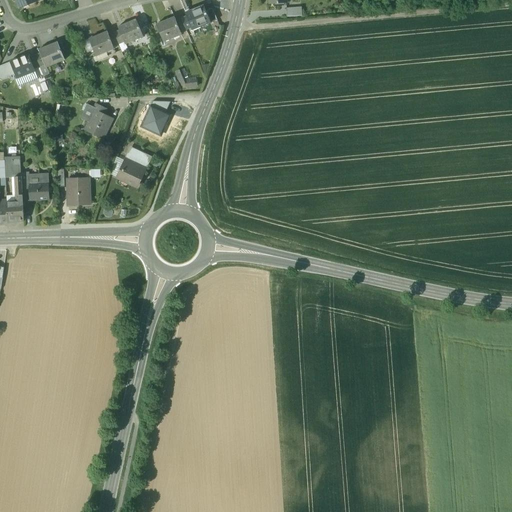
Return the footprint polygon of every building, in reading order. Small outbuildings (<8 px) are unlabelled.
[(15,0),(19,8),(18,8),(18,9),(38,1),(37,0),(15,0)] [(203,6),(186,13),(185,13),(187,17),(191,28),(192,30),(193,30),(210,23),(211,23),(204,5),(203,5),(203,6)] [(302,8),(286,9),(287,17),(302,16),(302,8)] [(174,18),(157,25),(156,25),(164,42),(164,41),(181,34),(181,35),(182,35),(181,32),(176,21),(175,17),(174,17),(174,18)] [(187,17),(182,19),(186,30),(191,28),(187,17)] [(182,19),(176,21),(181,32),(186,30),(182,19)] [(136,20),(119,27),(118,27),(119,31),(124,42),(125,45),(126,45),(126,44),(143,37),(143,38),(143,37),(136,20),(135,20),(136,20)] [(119,31),(114,33),(119,44),(124,42),(119,31)] [(107,33),(90,40),(89,39),(96,57),(97,57),(97,56),(113,49),(114,50),(113,47),(109,36),(107,32),(106,32),(107,33)] [(119,44),(114,33),(109,36),(113,47),(119,44)] [(57,43),(40,50),(39,50),(41,54),(45,65),(46,68),(47,67),(46,67),(64,60),(64,61),(64,60),(57,43)] [(41,54),(35,56),(39,67),(45,65),(41,54)] [(28,55),(11,62),(10,62),(17,79),(35,72),(36,72),(35,69),(30,58),(28,55)] [(35,56),(30,58),(35,69),(39,67),(35,56)] [(17,79),(10,62),(0,66),(0,80),(2,81),(9,78),(11,82),(17,79)] [(46,68),(45,65),(39,67),(45,81),(50,79),(46,68)] [(181,70),(176,72),(180,83),(181,82),(183,87),(186,87),(187,88),(197,87),(197,81),(186,83),(181,70)] [(17,79),(20,86),(38,79),(35,72),(17,79)] [(163,106),(153,101),(150,106),(161,111),(163,106)] [(106,110),(96,105),(93,110),(104,115),(106,110)] [(161,111),(150,106),(150,107),(153,109),(148,119),(146,119),(142,127),(161,136),(161,135),(169,117),(170,117),(170,116),(161,111)] [(104,115),(93,110),(93,111),(96,112),(90,123),(89,122),(85,130),(104,139),(103,138),(112,120),(113,120),(113,119),(104,115)] [(149,157),(132,149),(125,164),(142,172),(149,157)] [(6,166),(6,178),(15,177),(22,177),(20,160),(5,161),(6,166)] [(142,172),(125,164),(119,178),(137,187),(139,183),(139,181),(138,181),(142,172)] [(29,173),(22,174),(22,177),(22,186),(29,186),(29,185),(30,185),(29,176),(29,173)] [(29,176),(30,185),(49,184),(48,175),(29,176)] [(89,179),(68,180),(69,205),(89,205),(88,193),(89,193),(89,179)] [(30,185),(29,185),(29,186),(29,201),(30,201),(50,200),(49,192),(52,192),(52,188),(49,188),(49,184),(30,185)] [(16,202),(7,202),(8,207),(8,223),(24,222),(23,201),(23,195),(16,196),(16,202)] [(0,207),(0,223),(8,223),(8,207),(0,207)]
